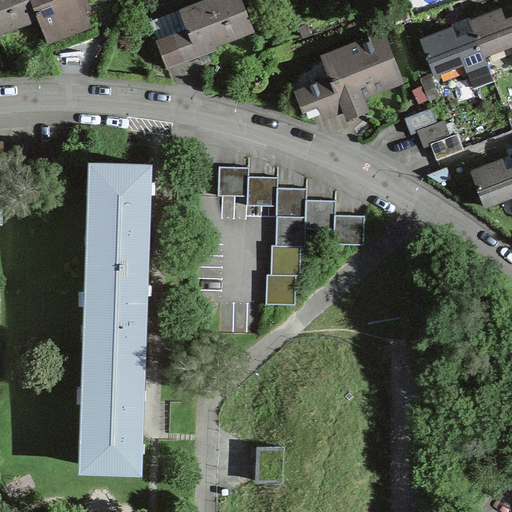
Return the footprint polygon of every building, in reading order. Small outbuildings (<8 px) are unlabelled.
[(31,0),(0,0),(0,37),(1,37),(0,34),(0,32),(38,18),(31,0)] [(79,0),(31,0),(38,18),(40,17),(46,33),(44,34),(46,41),(89,24),(79,0)] [(254,29),(242,0),(202,0),(179,9),(180,11),(189,7),(195,24),(187,27),(198,55),(216,48),(215,45),(254,29)] [(403,1),(393,5),(399,21),(410,17),(403,1)] [(502,8),(471,20),(476,31),(486,56),(511,45),(511,17),(506,20),(502,10),(503,9),(502,8)] [(198,55),(187,27),(173,33),(184,61),(198,55)] [(454,27),(422,38),(436,75),(464,65),(473,88),(476,87),(475,85),(494,78),(486,56),(476,31),(457,38),(453,29),(454,28),(454,27)] [(184,61),(173,33),(156,40),(168,68),(184,61)] [(400,77),(383,34),(326,56),(334,76),(297,91),(304,107),(311,104),(315,115),(362,97),(360,92),(400,77)] [(417,131),(438,122),(432,107),(405,119),(411,133),(417,131)] [(423,146),(431,143),(451,135),(445,119),(438,122),(417,131),(423,146)] [(431,143),(437,158),(464,148),(457,132),(451,135),(431,143)] [(23,144),(0,143),(0,173),(23,174),(23,144)] [(68,145),(23,144),(23,174),(68,175),(68,145)] [(504,157),(472,170),(486,206),(511,196),(511,167),(507,170),(503,160),(505,160),(504,157)] [(148,164),(93,162),(90,257),(145,259),(148,164)] [(250,167),(220,166),(219,194),(249,196),(250,175),(250,167)] [(279,176),(250,175),(249,196),(248,204),(278,205),(278,186),(279,176)] [(307,187),(278,186),(278,205),(277,216),(306,217),(307,198),(307,187)] [(337,199),(307,198),(306,217),(306,227),(336,228),(336,213),(337,199)] [(366,214),(336,213),(336,228),(335,242),(365,243),(366,214)] [(306,217),(277,216),(276,244),(302,245),(305,245),(306,227),(306,217)] [(276,244),(272,244),(271,274),(297,275),(301,275),(302,245),(276,244)] [(141,370),(145,259),(90,257),(86,368),(141,370)] [(271,274),(268,274),(267,305),(296,305),(297,275),(271,274)] [(137,466),(141,370),(86,368),(83,464),(137,466)] [(285,446),(258,445),(257,480),(284,481),(285,446)]
